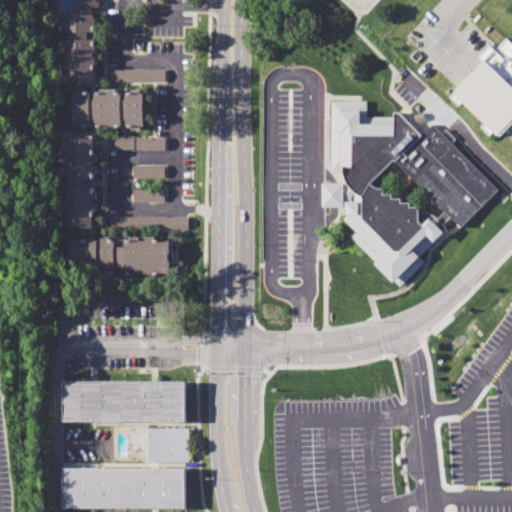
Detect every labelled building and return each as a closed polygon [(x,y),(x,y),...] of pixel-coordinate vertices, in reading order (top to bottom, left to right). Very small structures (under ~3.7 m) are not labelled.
[(59,82),(93,81),(93,14),(59,14),(59,82)] [(452,93),(499,136),(511,122),(511,41),(507,37),(495,50),(490,45),(478,58),(482,61),(452,93)] [(113,69),(113,80),(165,80),(165,69),(113,69)] [(73,92),(143,93),(143,131),(73,130),(73,92)] [(444,232),(418,207),(413,207),(409,203),(397,203),(374,180),(394,161),(462,227),(498,189),(453,145),(453,131),(447,137),(432,123),(422,134),(398,111),(392,117),(367,117),(367,101),(331,101),(332,170),(344,170),(345,183),(322,183),(323,206),(346,206),(346,220),(356,230),(349,237),(400,286),(423,264),(422,254),(444,232)] [(59,180),(94,180),(93,137),(58,137),(59,180)] [(111,137),(111,149),(167,149),(167,137),(111,137)] [(133,165),(133,180),(167,180),(167,165),(133,165)] [(59,186),(94,186),(94,229),(59,229),(59,186)] [(132,188),(166,189),(166,203),(132,202),(132,188)] [(111,217),(188,216),(188,230),(111,230),(111,217)] [(70,239),(170,240),(170,276),(69,275),(70,239)] [(61,421),(184,422),(184,382),(62,381),(61,421)] [(147,428),(147,462),(189,462),(189,428),(147,428)] [(61,468),(185,467),(185,508),(61,509),(61,468)]
